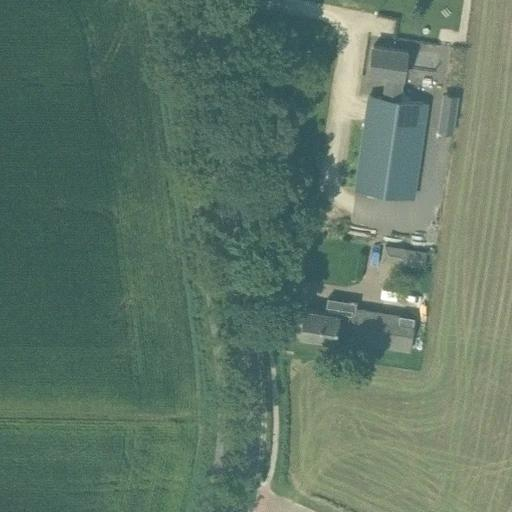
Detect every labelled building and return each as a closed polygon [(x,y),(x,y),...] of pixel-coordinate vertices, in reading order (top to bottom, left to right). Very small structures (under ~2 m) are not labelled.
[(403,78),(407,51),(373,46),(369,74),(386,76),(383,98),(400,100),(403,78)] [(481,82),(457,79),(446,180),(464,182),(467,157),(511,162),(511,122),(477,119),(481,82)] [(400,100),(383,98),(369,96),(356,190),(413,198),(427,104),(400,100)] [(427,252),(403,248),(400,264),(424,268),(427,252)] [(339,314),(305,309),(300,337),(335,342),(337,331),(352,333),(351,340),(410,349),(415,318),(355,309),(354,317),(339,315),(339,314)]
